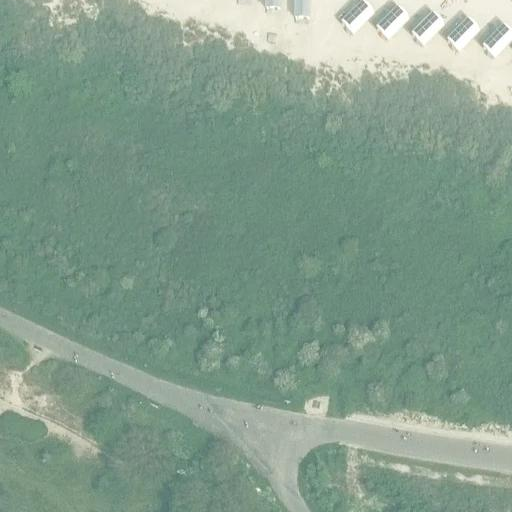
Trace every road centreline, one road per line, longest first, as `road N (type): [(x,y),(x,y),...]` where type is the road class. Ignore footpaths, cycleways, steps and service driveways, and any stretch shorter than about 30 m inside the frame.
road 1 (unclassified): [(0,319),(142,384),(267,421)]
road 2 (unclassified): [(267,421),(511,458)]
